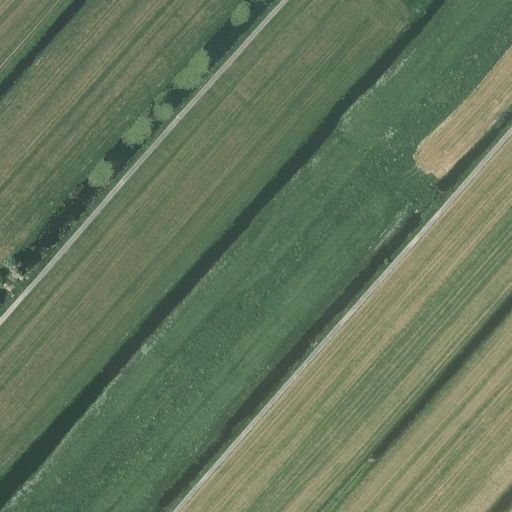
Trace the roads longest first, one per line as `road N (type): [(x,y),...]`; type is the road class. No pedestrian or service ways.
road 1 (track): [(176,511),(511,132)]
road 2 (track): [(0,319),(284,0)]
